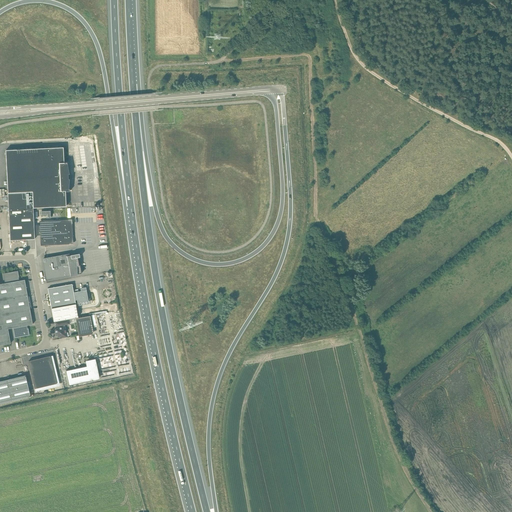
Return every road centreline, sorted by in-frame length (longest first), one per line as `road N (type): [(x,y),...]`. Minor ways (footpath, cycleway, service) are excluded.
road 1 (motorway): [(206,511),(161,310),(131,71)]
road 2 (motorway): [(216,511),(213,394),(288,234),(280,88)]
road 3 (motorway): [(274,89),(282,186),(274,229),(243,259),(208,263),(184,254),(160,225),(131,71)]
road 4 (motorway): [(131,217),(192,511)]
road 5 (motorway): [(43,0),(72,11),(95,40),(131,217)]
road 6 (track): [(335,0),(350,45),(368,68),(511,157)]
road 7 (motorway): [(114,0),(131,217)]
road 8 (secondary): [(69,107),(274,89)]
road 9 (unclassified): [(0,357),(45,340),(30,259),(0,258)]
road 10 (unknown): [(0,152),(68,144),(76,198)]
